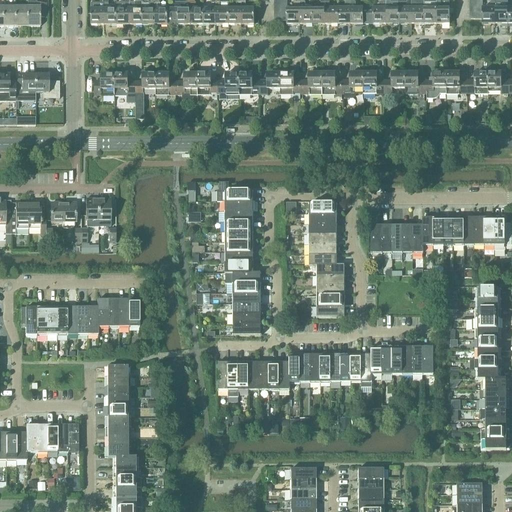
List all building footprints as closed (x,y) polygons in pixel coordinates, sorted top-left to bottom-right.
[(99,0),(100,4),(91,4),(91,26),(104,26),(104,17),(103,0),(99,0)] [(117,26),(117,6),(109,6),(108,0),(103,0),(104,17),(104,26),(117,26)] [(130,26),(129,0),(125,0),(125,3),(117,3),(117,6),(117,26),(130,26)] [(129,0),(130,26),(142,26),(142,2),(134,2),(133,0),(129,0)] [(155,26),(154,0),(150,0),(151,1),(142,2),(142,26),(155,26)] [(168,10),(161,10),(161,2),(159,2),(158,0),(154,0),(155,26),(168,26),(172,26),(172,11),(168,11),(168,10)] [(172,4),(172,11),(172,26),(177,26),(190,26),(189,0),(186,0),(186,4),(172,4)] [(203,26),(203,10),(196,10),(196,4),(195,4),(195,0),(189,0),(190,26),(203,26)] [(287,10),(287,15),(287,22),(287,26),(300,26),(299,0),(295,0),(295,2),(294,2),(294,10),(287,10)] [(299,0),(300,26),(312,26),(312,9),(306,9),(306,2),(305,2),(304,0),(299,0)] [(345,9),(337,9),(337,26),(350,26),(350,9),(350,3),(350,0),(345,0),(346,3),(345,3),(345,9)] [(386,25),(385,0),(381,0),(382,3),(380,3),(380,8),(368,8),(368,25),(373,25),(386,25)] [(390,0),(385,0),(386,25),(399,25),(399,3),(392,3),(391,3),(390,0)] [(411,0),(411,3),(411,25),(424,25),(424,9),(424,3),(424,1),(416,1),(415,0),(411,0)] [(482,9),(482,13),(482,20),(482,25),(496,25),(495,0),(490,0),(491,9),(483,9),(482,9)] [(500,0),(495,0),(496,25),(508,25),(508,9),(508,2),(500,2),(500,0)] [(36,1),(27,1),(27,8),(28,27),(41,27),(41,19),(46,19),(46,4),(36,4),(36,1)] [(437,9),(437,25),(450,25),(450,2),(436,2),(436,3),(437,3),(437,9)] [(220,4),(216,4),(216,10),(216,26),(228,26),(228,10),(228,3),(220,4)] [(355,3),(350,3),(350,9),(350,26),(363,26),(363,25),(368,25),(368,8),(363,8),(363,9),(355,9),(355,3)] [(407,3),(399,3),(399,25),(411,25),(411,3),(407,3)] [(424,9),(424,25),(437,25),(437,9),(437,3),(436,3),(424,3),(424,9)] [(15,28),(15,8),(3,8),(3,28),(15,28)] [(15,8),(15,28),(28,27),(27,8),(15,8)] [(325,26),(325,9),(312,9),(312,26),(325,26)] [(337,26),(337,9),(325,9),(325,26),(337,26)] [(203,10),(203,26),(216,26),(216,10),(203,10)] [(241,26),(241,10),(228,10),(228,26),(241,26)] [(241,10),(241,26),(255,26),(255,10),(241,10)] [(323,96),(322,74),(309,74),(309,81),(302,81),(302,96),(323,96)] [(322,74),(323,96),(335,96),(335,100),(341,100),(341,81),(335,81),(335,74),(322,74)] [(363,90),(363,74),(350,74),(350,81),(344,81),(344,100),(345,100),(351,100),(353,100),(354,99),(355,98),(356,96),(356,95),(363,95),(363,90)] [(363,74),(363,90),(363,95),(383,95),(383,81),(377,81),(377,74),(363,74)] [(405,90),(405,74),(392,74),(392,81),(385,81),(385,95),(393,95),(393,90),(405,90)] [(405,74),(405,90),(405,95),(425,95),(425,81),(418,81),(418,74),(405,74)] [(447,96),(446,74),(433,74),(433,81),(427,81),(427,99),(434,99),(435,99),(436,99),(437,98),(438,97),(439,96),(447,96)] [(446,74),(447,96),(459,96),(459,95),(466,95),(466,81),(459,81),(459,74),(446,74)] [(489,93),(488,74),(475,74),(475,81),(468,81),(468,95),(488,95),(488,93),(489,93)] [(488,74),(489,93),(501,93),(501,95),(508,95),(508,81),(501,81),(501,74),(488,74)] [(114,76),(115,97),(126,97),(126,101),(133,101),(133,97),(134,97),(134,82),(128,82),(128,75),(114,76)] [(143,82),(136,82),(136,97),(136,118),(144,118),(144,91),(156,91),(156,75),(143,75),(143,82)] [(156,75),(156,91),(156,97),(176,97),(175,82),(169,82),(169,75),(156,75)] [(197,97),(197,75),(184,75),(184,82),(178,82),(178,97),(182,97),(182,102),(189,102),(191,102),(193,101),(194,99),(194,97),(197,97)] [(197,75),(197,97),(210,96),(210,100),(217,100),(217,82),(211,82),(211,75),(197,75)] [(239,96),(239,75),(225,75),(225,82),(219,82),(219,96),(219,101),(227,101),(227,96),(239,96)] [(239,75),(239,96),(258,96),(258,82),(252,82),(252,75),(239,75)] [(280,90),(280,75),(267,75),(267,82),(261,82),(261,96),(268,96),(268,90),(280,90)] [(280,90),(280,96),(291,96),(291,100),(300,100),(300,81),(294,81),(294,75),(280,75),(280,90)] [(9,76),(0,76),(0,102),(15,102),(15,85),(9,85),(9,76)] [(22,85),(15,85),(15,102),(35,102),(35,94),(35,76),(22,76),(22,85)] [(35,76),(35,94),(42,94),(43,100),(59,100),(59,83),(59,85),(48,85),(48,76),(35,76)] [(115,97),(114,76),(101,76),(101,82),(95,82),(95,97),(115,97)] [(16,127),(25,127),(24,119),(16,119),(16,127)] [(253,192),(217,192),(217,203),(225,203),(253,203),(253,192)] [(0,233),(5,233),(5,236),(11,236),(11,216),(5,216),(5,195),(5,203),(0,203),(0,200),(0,233)] [(98,200),(86,200),(86,222),(86,229),(98,229),(98,222),(98,200)] [(111,200),(98,200),(98,222),(99,228),(111,228),(111,222),(111,200)] [(253,203),(225,203),(225,214),(253,214),(253,203)] [(11,216),(11,236),(16,236),(16,227),(29,227),(28,204),(15,205),(15,216),(11,216)] [(28,204),(29,227),(40,227),(40,236),(46,236),(46,230),(46,222),(41,222),(41,204),(28,204)] [(63,224),(63,204),(51,204),(51,225),(63,224)] [(63,224),(63,230),(71,230),(71,229),(72,229),(73,229),(73,228),(74,228),(74,227),(75,226),(75,225),(75,224),(76,224),(76,204),(63,204),(63,224)] [(310,216),(337,216),(337,205),(309,205),(310,216)] [(189,214),(189,224),(197,224),(197,214),(189,214)] [(253,214),(225,214),(225,224),(253,224),(253,214)] [(310,226),(337,226),(337,216),(310,216),(310,226)] [(433,247),(433,219),(422,219),(422,227),(423,227),(423,247),(433,247)] [(433,219),(433,247),(444,247),(443,219),(433,219)] [(443,219),(444,247),(454,247),(453,219),(443,219)] [(453,219),(454,247),(464,247),(464,219),(453,219)] [(464,219),(464,247),(474,247),(474,219),(464,219)] [(474,219),(474,247),(484,247),(484,219),(474,219)] [(484,247),(495,247),(494,219),(484,219),(484,247)] [(511,224),(505,225),(505,219),(494,219),(495,247),(495,251),(505,251),(505,247),(511,246),(511,224)] [(253,224),(225,224),(226,234),(253,234),(253,224)] [(310,237),(337,236),(337,226),(310,226),(310,237)] [(382,255),(381,227),(371,227),(371,255),(382,255)] [(381,227),(382,255),(392,255),(392,227),(381,227)] [(392,227),(392,255),(402,255),(402,227),(392,227)] [(413,255),(412,227),(402,227),(402,255),(413,255)] [(412,227),(413,255),(423,254),(423,247),(423,227),(422,227),(412,227)] [(226,244),(253,244),(253,234),(226,234),(226,244)] [(337,236),(310,237),(310,247),(337,247),(337,236)] [(253,244),(226,244),(226,255),(253,255),(253,244)] [(337,247),(310,247),(310,257),(337,257),(337,247)] [(253,255),(226,255),(226,265),(253,265),(253,255)] [(337,257),(310,257),(310,268),(317,268),(317,267),(337,267),(337,257)] [(253,265),(226,265),(226,275),(233,275),(253,275),(253,274),(253,265)] [(317,278),(345,278),(345,267),(337,267),(317,267),(317,268),(317,278)] [(226,275),(225,275),(225,285),(226,285),(261,285),(261,274),(253,274),(253,275),(233,275),(226,275)] [(345,278),(317,278),(317,288),(345,288),(345,278)] [(261,285),(226,285),(226,295),(233,295),(261,295),(261,285)] [(345,288),(317,288),(317,298),(345,298),(345,288)] [(498,290),(478,291),(478,301),(498,301),(498,290)] [(261,295),(233,295),(233,306),(261,306),(261,295)] [(345,298),(317,298),(317,308),(345,308),(345,298)] [(109,329),(108,301),(97,301),(97,309),(98,309),(98,329),(109,329)] [(108,301),(109,329),(119,329),(119,301),(108,301)] [(119,301),(119,329),(129,329),(129,301),(119,301)] [(129,301),(129,329),(144,328),(144,320),(139,320),(139,301),(129,301)] [(498,301),(478,301),(478,311),(498,311),(498,301)] [(261,306),(233,306),(233,316),(261,316),(261,306)] [(345,308),(317,308),(317,319),(345,319),(345,308)] [(25,311),(21,311),(21,328),(26,328),(26,337),(37,336),(37,309),(25,309),(25,311)] [(37,309),(37,336),(47,336),(47,309),(37,309)] [(57,309),(47,309),(47,336),(47,342),(57,342),(57,336),(57,309)] [(57,309),(57,336),(67,336),(67,309),(57,309)] [(67,309),(67,336),(77,336),(77,309),(67,309)] [(77,309),(77,336),(88,336),(88,309),(77,309)] [(88,309),(88,336),(98,336),(98,329),(98,309),(97,309),(88,309)] [(478,321),(498,321),(498,311),(478,311),(478,321)] [(261,316),(233,316),(233,326),(261,326),(261,316)] [(472,331),(478,331),(499,331),(498,321),(478,321),(472,321),(472,331)] [(261,326),(233,326),(233,337),(261,337),(261,326)] [(478,341),(499,341),(499,331),(478,331),(478,341)] [(499,341),(478,341),(478,351),(499,351),(499,341)] [(382,376),(382,349),(371,349),(371,356),(372,356),(372,376),(382,376)] [(382,349),(382,376),(392,376),(392,349),(382,349)] [(392,349),(392,376),(402,376),(402,349),(392,349)] [(402,349),(402,376),(413,376),(413,349),(402,349)] [(413,349),(413,376),(423,376),(423,349),(413,349)] [(423,349),(423,376),(434,376),(433,349),(423,349)] [(478,361),(499,361),(499,351),(478,351),(478,361)] [(320,357),(320,384),(330,384),(330,356),(320,357)] [(330,356),(330,384),(341,384),(341,356),(330,356)] [(341,356),(341,384),(351,384),(351,356),(341,356)] [(351,356),(351,384),(361,384),(361,356),(351,356)] [(372,390),(372,384),(372,376),(372,356),(371,356),(361,356),(361,384),(361,390),(372,390)] [(300,384),(300,357),(289,357),(289,364),(290,364),(290,384),(300,384)] [(300,357),(300,384),(310,384),(310,357),(300,357)] [(310,357),(310,384),(320,384),(320,357),(310,357)] [(499,361),(478,361),(478,371),(499,371),(499,361)] [(228,392),(228,364),(217,364),(217,392),(228,392)] [(239,364),(228,364),(228,392),(228,399),(239,399),(239,392),(239,364)] [(239,364),(239,392),(249,392),(249,364),(239,364)] [(249,364),(249,392),(259,392),(259,364),(249,364)] [(269,392),(269,364),(259,364),(259,392),(269,392)] [(269,364),(269,392),(279,392),(279,364),(269,364)] [(279,364),(279,392),(290,392),(290,384),(290,364),(289,364),(279,364)] [(127,369),(107,369),(107,379),(127,379),(127,369)] [(499,371),(478,371),(478,382),(486,382),(486,381),(499,381),(499,371)] [(127,379),(107,379),(107,389),(127,389),(127,379)] [(486,391),(506,391),(506,381),(499,381),(486,381),(486,382),(486,391)] [(127,389),(107,389),(107,399),(127,398),(127,389)] [(486,391),(479,391),(480,401),(506,401),(506,391),(486,391)] [(127,398),(107,399),(107,409),(128,408),(127,398)] [(480,412),(506,411),(506,401),(480,401),(480,412)] [(133,408),(128,408),(107,409),(107,419),(128,419),(133,419),(133,408)] [(506,411),(480,412),(480,421),(486,421),(506,421),(506,411)] [(128,419),(107,419),(107,429),(128,429),(128,419)] [(300,419),(300,434),(310,434),(310,419),(300,419)] [(486,431),(506,431),(506,421),(486,421),(486,431)] [(37,454),(37,427),(26,427),(26,434),(27,454),(37,454)] [(37,427),(37,454),(48,454),(47,427),(37,427)] [(47,427),(48,454),(58,454),(57,427),(47,427)] [(57,427),(58,454),(68,454),(67,427),(57,427)] [(67,427),(68,454),(78,454),(78,427),(67,427)] [(128,429),(107,429),(107,439),(128,439),(128,429)] [(506,431),(486,431),(481,431),(481,441),(486,441),(507,441),(506,431)] [(6,434),(6,462),(17,462),(17,434),(6,434)] [(17,434),(17,462),(27,462),(27,454),(26,434),(17,434)] [(128,439),(107,439),(107,449),(128,449),(128,439)] [(486,441),(481,441),(481,452),(507,452),(507,441),(486,441)] [(128,449),(107,449),(107,460),(115,460),(115,459),(128,459),(128,449)] [(115,470),(135,470),(135,459),(128,459),(115,459),(115,460),(115,470)] [(388,468),(383,468),(383,470),(358,470),(358,481),(383,481),(383,473),(388,473),(388,468)] [(135,470),(115,470),(115,480),(135,480),(135,479),(135,470)] [(290,481),(315,481),(315,470),(290,470),(290,481)] [(140,479),(135,479),(135,480),(115,480),(115,490),(135,490),(135,489),(140,489),(140,479)] [(290,492),(315,491),(315,481),(290,481),(290,492)] [(383,481),(358,481),(358,491),(383,491),(383,481)] [(483,486),(457,486),(457,497),(483,497),(483,486)] [(140,490),(115,490),(115,500),(141,500),(140,490)] [(315,491),(290,492),(290,502),(316,502),(315,491)] [(383,491),(358,491),(358,501),(383,501),(383,491)] [(483,497),(457,497),(457,507),(483,507),(483,497)] [(141,500),(115,500),(115,510),(141,510),(141,500)] [(383,501),(358,501),(358,511),(383,511),(383,501)] [(316,502),(290,502),(290,511),(316,511),(316,502)]
